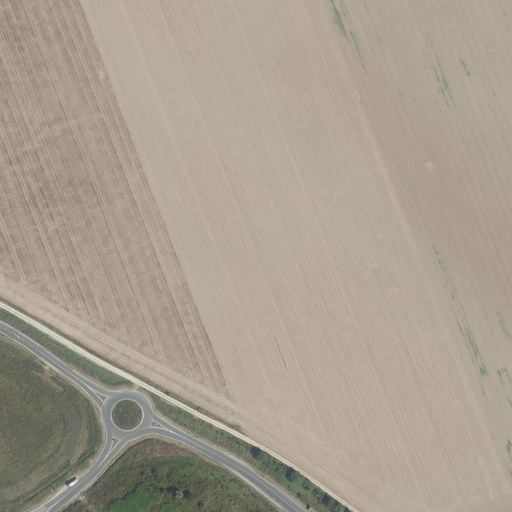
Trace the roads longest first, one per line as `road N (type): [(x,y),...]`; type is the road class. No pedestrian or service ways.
road 1 (track): [(351,511),(253,445),(0,306)]
road 2 (tertiary): [(298,511),(249,473),(148,420)]
road 3 (tertiary): [(110,402),(0,326)]
